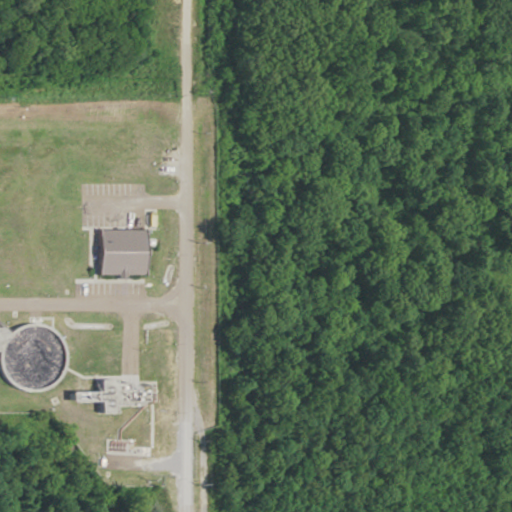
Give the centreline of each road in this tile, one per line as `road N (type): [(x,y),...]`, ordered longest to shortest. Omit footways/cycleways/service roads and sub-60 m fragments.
road 1 (residential): [(184,511),(182,0)]
road 2 (residential): [(183,293),(0,293)]
